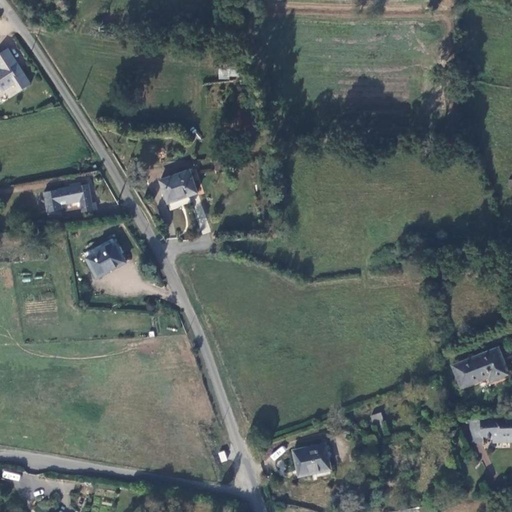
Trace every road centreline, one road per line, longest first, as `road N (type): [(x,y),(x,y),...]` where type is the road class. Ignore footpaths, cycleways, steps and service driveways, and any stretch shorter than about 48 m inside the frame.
road 1 (unclassified): [(0,0),(160,249),(253,492)]
road 2 (residential): [(0,456),(253,492)]
